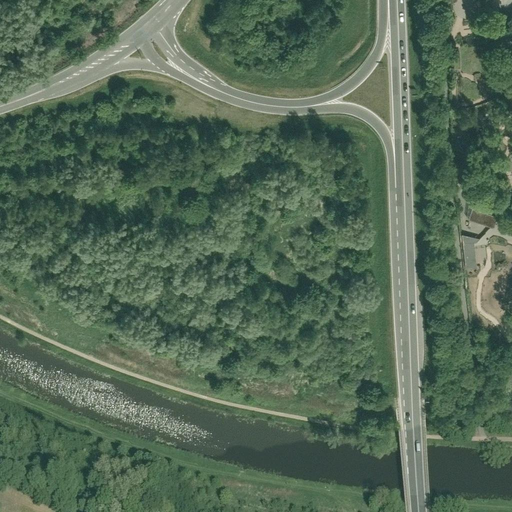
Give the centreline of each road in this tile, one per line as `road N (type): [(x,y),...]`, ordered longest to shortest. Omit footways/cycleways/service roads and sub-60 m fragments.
road 1 (primary): [(419,511),(404,194)]
road 2 (primary): [(404,194),(396,0)]
road 3 (primary): [(304,105),(347,108),(374,120),(404,194)]
road 4 (primary): [(383,0),(380,45),(363,75),(304,105)]
road 5 (primary): [(79,73),(143,62),(196,74)]
